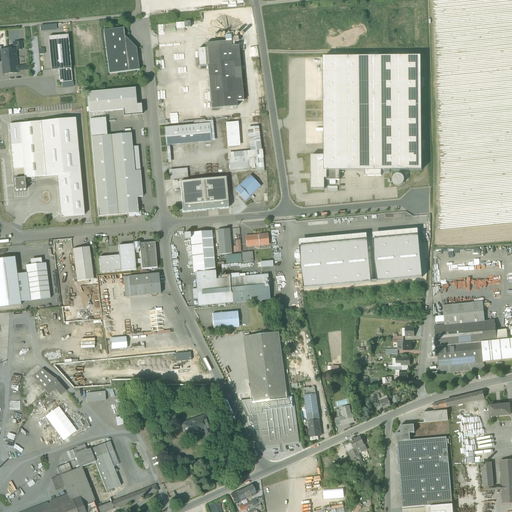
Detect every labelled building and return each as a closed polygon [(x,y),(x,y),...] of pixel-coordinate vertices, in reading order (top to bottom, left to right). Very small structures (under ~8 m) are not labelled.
[(103,31),(109,74),(139,70),(136,48),(126,50),(125,36),(123,28),(103,31)] [(136,48),(125,36),(126,50),(136,48)] [(51,71),(58,70),(71,69),(68,39),(49,41),(51,71)] [(205,44),(206,49),(207,66),(211,109),(237,107),(236,102),(243,101),(238,46),(231,47),(231,42),(205,44)] [(0,62),(2,62),(3,74),(8,73),(9,71),(11,71),(12,73),(18,72),(18,71),(17,67),(16,49),(1,50),(1,52),(0,51),(0,62)] [(207,66),(206,49),(203,49),(197,50),(199,67),(207,66)] [(365,171),(381,170),(422,170),(421,56),(323,57),(324,156),(324,171),(327,171),(339,171),(365,171)] [(72,82),(71,69),(58,70),(59,83),(72,82)] [(123,110),(124,116),(142,114),(141,104),(137,104),(135,88),(87,93),(89,113),(105,112),(123,110)] [(91,137),(107,136),(105,112),(89,113),(91,137)] [(75,119),(40,122),(45,176),(57,175),(61,217),(84,215),(75,119)] [(194,122),(194,125),(209,124),(211,142),(215,141),(213,120),(194,122)] [(24,168),(24,175),(24,178),(25,178),(45,176),(40,122),(19,124),(21,144),(22,148),(22,154),(24,168)] [(226,123),(228,147),(240,146),(238,122),(226,123)] [(11,145),(21,144),(19,124),(9,125),(11,145)] [(164,128),(166,146),(211,142),(209,124),(194,125),(164,128)] [(247,128),(250,151),(261,150),(258,126),(247,128)] [(91,137),(98,209),(137,205),(137,197),(143,197),(140,171),(134,171),(132,147),(131,134),(107,136),(91,137)] [(138,146),(132,147),(134,171),(140,171),(138,146)] [(230,171),(250,169),(248,153),(261,152),(261,158),(263,158),(262,150),(261,150),(250,151),(228,153),(230,171)] [(263,163),(263,158),(261,158),(261,152),(248,153),(250,169),(255,168),(261,168),(260,163),(263,163)] [(12,155),(13,169),(24,168),(22,154),(12,155)] [(324,171),(324,156),(311,156),(311,189),(325,189),(324,179),(326,179),(327,179),(327,171),(324,171)] [(261,168),(255,168),(255,172),(264,171),(263,163),(260,163),(261,168)] [(169,170),(170,179),(188,178),(187,168),(169,170)] [(339,171),(327,171),(327,179),(326,179),(326,180),(339,180),(339,171)] [(393,179),(393,181),(393,183),(395,185),(397,186),(399,186),(402,185),(403,183),(404,181),(404,179),(403,177),(402,175),(400,174),(397,174),(395,175),(394,176),(393,179)] [(250,175),(239,186),(249,197),(260,186),(250,175)] [(25,178),(24,178),(17,179),(14,179),(15,191),(26,190),(25,178)] [(180,182),(182,206),(228,202),(226,178),(180,182)] [(250,197),(249,197),(239,186),(239,185),(234,190),(245,201),(250,197)] [(228,208),(228,202),(182,206),(183,212),(228,208)] [(138,211),(137,205),(98,209),(98,217),(128,214),(138,213),(138,211)] [(217,230),(219,255),(231,254),(229,229),(217,230)] [(373,233),(373,240),(418,236),(418,229),(373,233)] [(193,273),(195,273),(215,271),(211,231),(184,234),(185,239),(190,239),(193,273)] [(300,246),(367,240),(367,234),(299,240),(300,246)] [(254,236),(254,246),(268,244),(267,235),(254,236)] [(245,237),(246,246),(254,246),(254,236),(245,237)] [(373,240),(377,282),(422,277),(418,236),(373,240)] [(233,247),(234,252),(242,251),(240,239),(235,240),(236,246),(233,247)] [(300,246),(304,288),(371,282),(367,240),(300,246)] [(155,242),(139,244),(140,249),(141,259),(141,260),(141,263),(142,269),(157,268),(155,242)] [(120,271),(136,270),(135,264),(141,263),(141,260),(135,261),(135,259),(134,250),(135,250),(136,253),(138,253),(139,249),(140,249),(139,244),(133,244),(118,246),(119,256),(120,271)] [(85,280),(85,283),(89,283),(89,280),(93,279),(89,247),(83,247),(83,248),(73,249),(77,281),(85,280)] [(241,253),(242,263),(253,262),(252,252),(241,253)] [(225,256),(226,264),(241,262),(240,254),(225,256)] [(100,273),(120,271),(119,256),(99,257),(100,273)] [(15,257),(0,259),(0,307),(21,305),(20,302),(17,274),(15,257)] [(27,273),(30,301),(50,298),(46,263),(42,264),(33,265),(26,266),(27,273)] [(195,273),(196,289),(197,299),(198,306),(271,299),(268,274),(239,277),(229,278),(216,279),(215,271),(195,273)] [(27,273),(17,274),(20,302),(30,301),(27,273)] [(149,275),(151,295),(160,294),(159,274),(149,275)] [(140,275),(128,277),(130,297),(151,295),(149,275),(140,275)] [(443,306),(445,326),(485,322),(483,302),(443,306)] [(213,319),(213,329),(239,327),(237,312),(212,314),(212,316),(211,318),(213,319)] [(439,373),(464,371),(464,364),(484,362),(499,361),(496,331),(495,321),(485,322),(445,326),(434,327),(438,367),(439,367),(439,373)] [(405,336),(414,336),(414,328),(405,328),(405,336)] [(507,330),(496,331),(499,361),(511,359),(511,339),(508,340),(507,330)] [(252,400),(252,403),(288,398),(279,332),(244,337),(252,400)] [(127,348),(126,337),(111,338),(112,349),(127,348)] [(412,342),(403,342),(403,350),(412,350),(412,342)] [(190,352),(175,354),(176,362),(191,360),(190,352)] [(485,369),(484,362),(464,364),(464,371),(485,369)] [(55,388),(62,395),(66,391),(56,379),(42,369),(33,377),(48,394),(55,388)] [(311,396),(316,395),(314,387),(304,389),(304,392),(310,392),(310,395),(311,396)] [(105,391),(86,393),(86,402),(87,402),(105,400),(105,401),(106,401),(105,391)] [(370,395),(373,400),(378,398),(377,395),(376,392),(370,395)] [(446,401),(447,407),(484,398),(483,392),(446,401)] [(400,393),(395,395),(392,397),(391,397),(395,404),(403,400),(400,393)] [(317,405),(316,395),(311,396),(305,396),(306,407),(317,405)] [(249,398),(249,400),(251,416),(252,419),(252,416),(253,416),(256,415),(258,428),(297,423),(294,403),(290,404),(289,398),(288,398),(252,403),(252,400),(250,401),(249,398)] [(392,405),(388,398),(380,402),(384,409),(392,405)] [(249,416),(251,416),(249,400),(241,401),(249,416)] [(434,410),(441,408),(439,402),(432,404),(434,410)] [(489,406),(490,417),(510,415),(509,404),(489,406)] [(308,421),(319,420),(317,405),(306,407),(308,421)] [(341,424),(341,425),(354,422),(352,414),(351,415),(349,406),(341,408),(343,416),(340,417),(341,424)] [(424,422),(448,420),(447,410),(423,413),(424,422)] [(58,436),(72,430),(66,416),(52,423),(58,436)] [(203,428),(206,436),(211,434),(204,416),(199,418),(199,419),(187,423),(186,422),(182,424),(186,436),(191,434),(190,433),(203,428)] [(319,420),(308,421),(310,437),(321,435),(319,420)] [(259,436),(266,447),(299,442),(297,423),(258,428),(259,436)] [(400,426),(400,429),(400,433),(398,434),(396,434),(396,441),(410,440),(410,433),(414,433),(414,425),(400,426)] [(351,443),(354,449),(356,449),(364,445),(360,436),(354,439),(354,438),(350,440),(351,443)] [(452,504),(447,438),(446,437),(410,440),(396,441),(402,508),(425,506),(452,504)] [(108,453),(113,451),(109,442),(104,444),(108,453)] [(112,489),(114,488),(101,455),(108,453),(104,444),(104,443),(90,449),(95,461),(107,491),(112,489)] [(345,446),(348,452),(354,449),(351,443),(345,446)] [(364,445),(356,449),(359,454),(367,450),(364,445)] [(81,467),(95,461),(90,449),(87,450),(86,449),(78,452),(74,454),(76,458),(77,460),(79,465),(80,468),(81,467)] [(359,455),(359,454),(356,449),(354,449),(348,452),(350,457),(351,459),(354,458),(359,455)] [(113,467),(118,465),(113,451),(108,453),(113,467)] [(108,453),(101,455),(114,488),(121,486),(117,476),(113,467),(108,453)] [(364,466),(361,460),(356,462),(360,470),(363,468),(362,467),(364,466)] [(502,504),(511,503),(511,460),(500,461),(502,504)] [(481,463),(483,487),(493,486),(491,462),(481,463)] [(466,489),(481,488),(479,464),(464,466),(466,489)] [(80,497),(84,506),(94,502),(95,501),(81,467),(80,468),(75,469),(60,475),(64,486),(67,494),(70,501),(74,499),(80,497)] [(60,488),(64,486),(60,475),(55,476),(55,477),(60,488)] [(60,488),(55,477),(51,479),(56,490),(60,489),(60,488)] [(252,484),(246,487),(250,496),(256,493),(252,484)] [(155,485),(111,502),(114,509),(140,498),(140,497),(142,496),(143,497),(158,491),(155,485)] [(245,498),(250,496),(246,487),(241,490),(245,498)] [(240,501),(245,498),(241,490),(236,492),(240,501)] [(234,503),(240,501),(236,492),(230,495),(234,503)] [(78,511),(74,499),(70,501),(67,494),(50,501),(52,508),(49,509),(47,502),(22,511),(78,511)] [(80,497),(74,499),(78,511),(105,511),(114,509),(111,502),(96,508),(94,502),(84,506),(80,497)]
